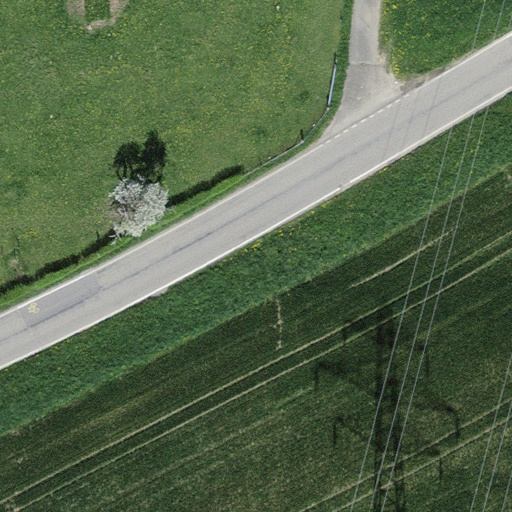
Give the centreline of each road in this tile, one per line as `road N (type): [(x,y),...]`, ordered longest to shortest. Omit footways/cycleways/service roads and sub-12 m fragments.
road 1 (tertiary): [(0,340),(511,57)]
road 2 (track): [(360,146),(367,0)]
